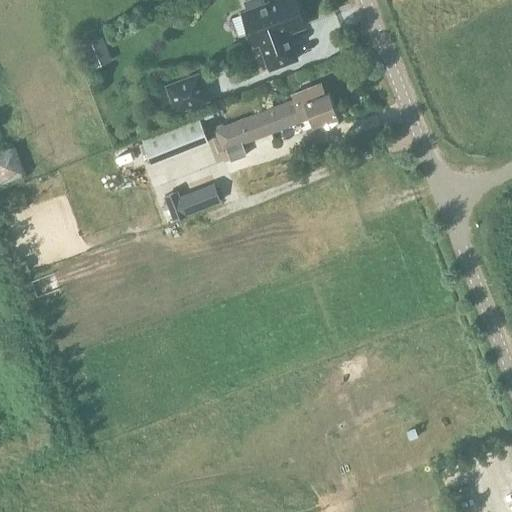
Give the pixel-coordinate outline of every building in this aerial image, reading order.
[(294,0),(275,0),(265,4),(263,0),(248,0),(244,2),(248,10),(242,12),(254,45),(260,43),(270,69),(297,59),(287,33),(305,26),(294,0)] [(102,32),(83,39),(93,67),(112,60),(102,32)] [(174,123),(154,71),(92,95),(55,110),(76,162),(174,123)] [(176,112),(209,100),(199,73),(166,85),(176,112)] [(302,96),(301,96),(210,132),(218,153),(226,149),(231,160),(246,155),(241,143),(309,117),(313,126),(338,116),(328,92),(304,101),(302,96)] [(141,140),(150,162),(206,140),(197,118),(141,140)] [(0,182),(0,183),(26,171),(15,144),(0,150),(0,182)] [(219,201),(215,188),(181,202),(179,196),(177,191),(164,196),(173,219),(219,201)] [(21,262),(21,263),(26,273),(35,270),(30,258),(21,262)] [(50,277),(53,287),(70,283),(67,272),(50,277)]
